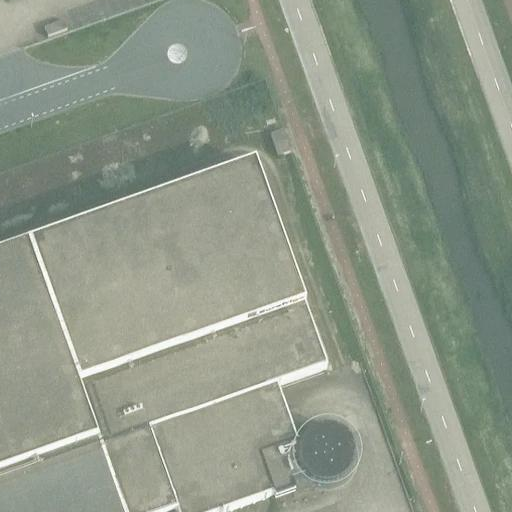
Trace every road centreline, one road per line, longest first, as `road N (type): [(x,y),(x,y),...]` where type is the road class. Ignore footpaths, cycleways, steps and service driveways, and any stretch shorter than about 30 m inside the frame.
road 1 (tertiary): [(291,0),(473,511)]
road 2 (unclassified): [(199,48),(0,118)]
road 3 (tertiary): [(511,132),(465,0)]
